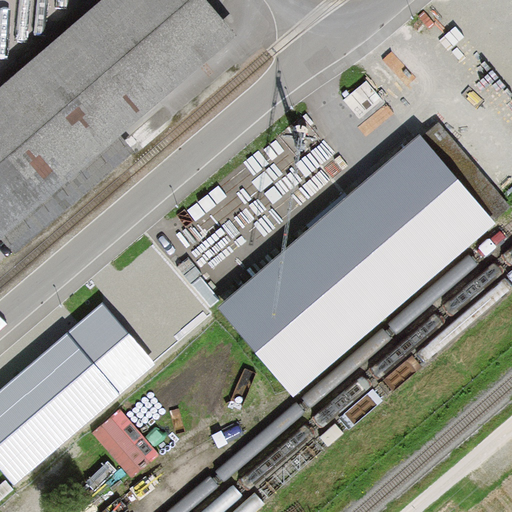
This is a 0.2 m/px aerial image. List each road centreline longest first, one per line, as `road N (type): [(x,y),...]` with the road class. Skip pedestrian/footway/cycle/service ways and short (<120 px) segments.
road 1 (unclassified): [(390,0),(319,49),(0,324)]
road 2 (track): [(511,423),(406,511)]
